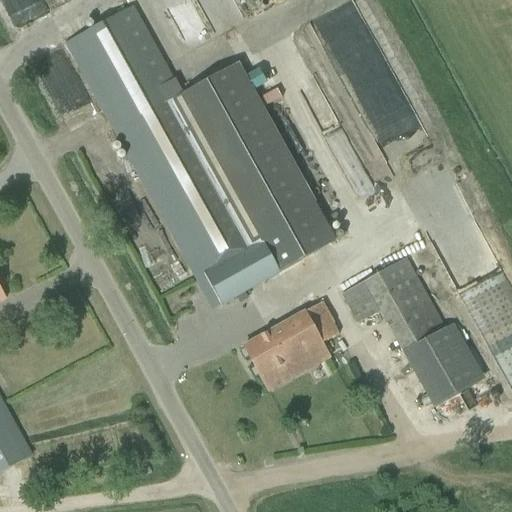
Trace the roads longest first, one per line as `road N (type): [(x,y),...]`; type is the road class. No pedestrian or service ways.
road 1 (unclassified): [(225,511),(0,105)]
road 2 (track): [(511,438),(212,488)]
road 3 (track): [(36,511),(212,488)]
